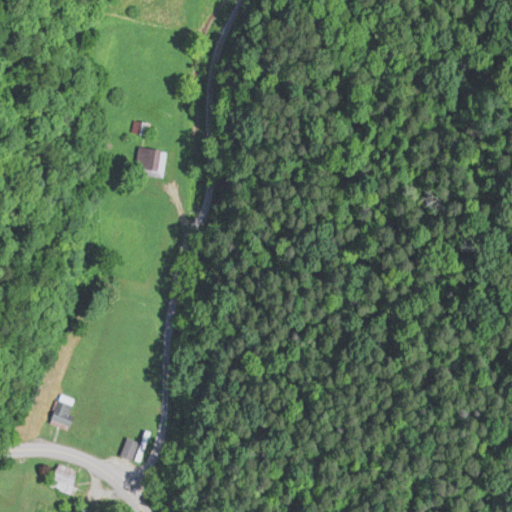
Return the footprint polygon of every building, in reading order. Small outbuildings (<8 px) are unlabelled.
[(163,166),(163,144),(135,144),(135,166),(163,166)] [(65,426),(74,396),(57,390),(48,420),(65,426)] [(134,438),(123,438),(123,455),(134,455),(134,438)] [(76,470),(57,461),(47,482),(66,491),(76,470)] [(90,511),(92,506),(71,502),(69,511),(90,511)]
